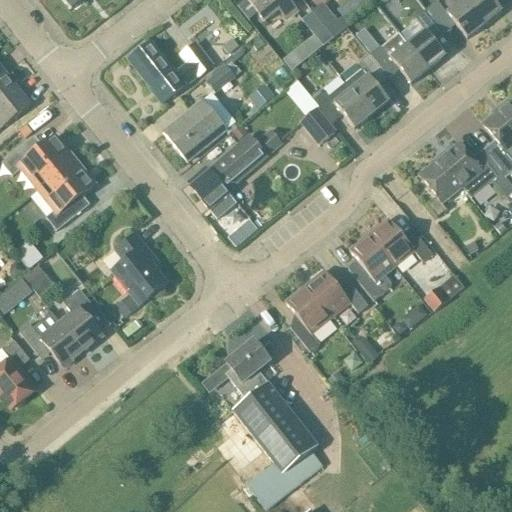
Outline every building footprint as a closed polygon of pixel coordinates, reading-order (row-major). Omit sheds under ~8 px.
[(61,0),(72,12),(87,0),(61,0)] [(286,21),(295,14),(283,0),(244,0),(263,23),(278,12),(286,21)] [(349,0),(337,10),(344,19),(367,0),(349,0)] [(461,0),(463,2),(484,27),(502,13),(491,0),(461,0)] [(466,41),(484,27),(463,2),(446,16),(466,41)] [(311,14),(332,41),(350,26),(345,20),(339,24),(323,4),(311,14)] [(428,10),(425,13),(432,21),(443,12),(437,4),(435,5),(428,10)] [(416,23),(421,30),(432,21),(425,13),(414,21),(416,23)] [(332,41),(311,14),(302,21),(324,48),(332,41)] [(424,33),(406,47),(427,73),(445,59),(424,33)] [(410,86),(427,73),(406,47),(398,37),(397,36),(369,58),(387,81),(399,72),(410,86)] [(232,41),(222,50),(228,57),(238,49),(232,41)] [(188,66),(175,75),(151,44),(129,60),(152,90),(152,89),(164,104),(185,88),(212,67),(195,45),(181,57),(188,66)] [(296,50),(283,60),(292,71),(300,64),(304,61),(296,50)] [(376,90),(387,81),(369,58),(358,67),(362,72),(345,85),(371,118),(388,104),(376,90)] [(226,67),(207,84),(216,96),(235,79),(226,67)] [(4,74),(0,76),(0,128),(3,127),(29,106),(4,74)] [(371,118),(345,85),(327,99),(323,94),(312,103),(331,126),(342,118),(353,132),(371,118)] [(268,89),(252,102),(259,111),(275,98),(268,89)] [(228,116),(212,95),(162,135),(187,165),(226,134),(218,124),(228,116)] [(505,106),(502,109),(511,121),(511,103),(507,108),(505,106)] [(486,150),(483,152),(498,172),(504,180),(508,177),(511,174),(511,163),(505,154),(511,148),(511,121),(502,109),(498,111),(499,113),(483,127),(495,142),(486,150)] [(317,111),(301,124),(320,147),(335,133),(317,111)] [(266,160),(282,147),(270,133),(255,146),(266,160)] [(12,178),(20,172),(37,192),(75,162),(55,138),(43,148),(35,138),(2,165),(12,178)] [(255,146),(250,140),(217,168),(225,178),(218,184),(226,194),(266,160),(255,146)] [(441,157),(437,160),(462,190),(471,201),(491,185),(503,200),(511,193),(511,189),(504,180),(498,172),(483,152),(482,152),(472,160),(460,145),(442,159),(441,157)] [(419,178),(437,199),(427,207),(437,220),(447,212),(442,206),(462,190),(437,160),(434,162),(436,164),(419,178)] [(75,162),(37,192),(53,213),(45,219),(56,233),(89,207),(82,197),(95,187),(75,162)] [(217,221),(236,205),(226,194),(218,184),(225,178),(217,168),(203,180),(199,175),(188,184),(191,188),(190,189),(210,213),(217,221)] [(247,221),(237,230),(246,239),(255,231),(247,221)] [(389,222),(369,238),(394,270),(413,255),(422,265),(432,257),(412,232),(403,239),(389,222)] [(115,254),(124,264),(111,274),(128,296),(117,305),(127,317),(138,308),(139,309),(167,286),(140,252),(144,249),(136,238),(115,254)] [(348,271),(354,279),(374,304),(384,296),(391,289),(391,285),(386,277),(394,270),(369,238),(350,254),(358,264),(348,271)] [(33,248),(19,260),(29,272),(43,260),(33,248)] [(1,268),(13,283),(24,274),(12,259),(1,268)] [(29,287),(44,275),(39,268),(24,280),(29,287)] [(350,306),(351,305),(325,273),(305,289),(331,321),(350,306)] [(305,289),(286,305),(311,337),(331,321),(305,289)] [(434,314),(448,302),(438,289),(423,301),(434,314)] [(72,317),(60,326),(82,353),(101,338),(84,318),(93,311),(79,292),(63,305),(72,317)] [(4,294),(0,296),(0,311),(3,316),(14,307),(4,294)] [(360,298),(351,305),(350,306),(358,316),(368,308),(360,298)] [(36,356),(46,348),(62,369),(82,353),(60,326),(47,336),(38,324),(31,330),(28,326),(19,333),(36,356)] [(394,326),(390,329),(397,338),(406,331),(403,327),(394,326)] [(319,348),(314,341),(304,348),(310,355),(319,348)] [(0,401),(8,411),(11,408),(14,410),(22,404),(20,401),(32,392),(16,372),(29,362),(15,344),(3,354),(1,352),(0,352),(0,401)] [(232,373),(227,377),(236,390),(242,386),(252,399),(233,414),(274,466),(246,488),(265,511),(268,511),(323,469),(311,454),(318,449),(259,374),(270,365),(253,344),(226,366),(232,373)] [(369,349),(360,357),(367,366),(377,358),(369,349)] [(341,378),(330,386),(334,391),(344,382),(341,378)]
